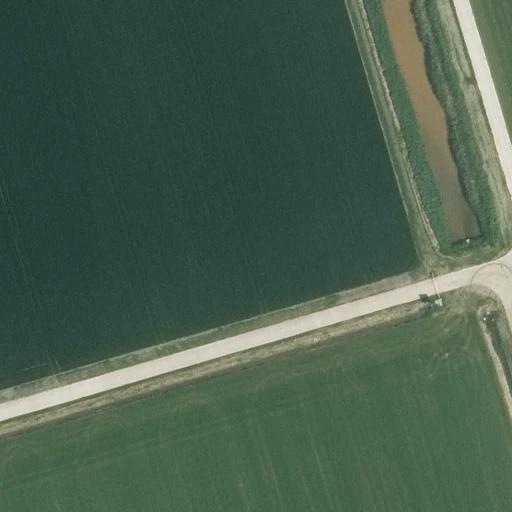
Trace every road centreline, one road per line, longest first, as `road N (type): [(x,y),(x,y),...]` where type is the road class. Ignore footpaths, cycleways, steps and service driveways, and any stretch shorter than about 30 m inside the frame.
road 1 (track): [(511,280),(468,278),(0,413)]
road 2 (track): [(459,0),(511,175)]
